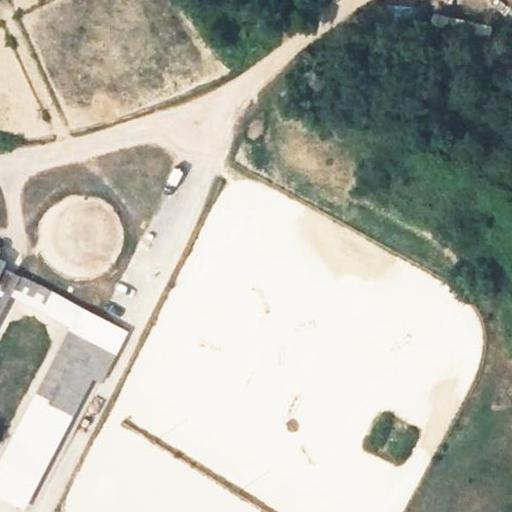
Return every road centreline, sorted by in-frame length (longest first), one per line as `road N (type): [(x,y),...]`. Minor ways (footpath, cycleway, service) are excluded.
road 1 (track): [(183,116),(204,191),(41,511)]
road 2 (track): [(0,156),(37,155),(183,116),(241,86),(340,0)]
road 3 (track): [(68,148),(1,0)]
